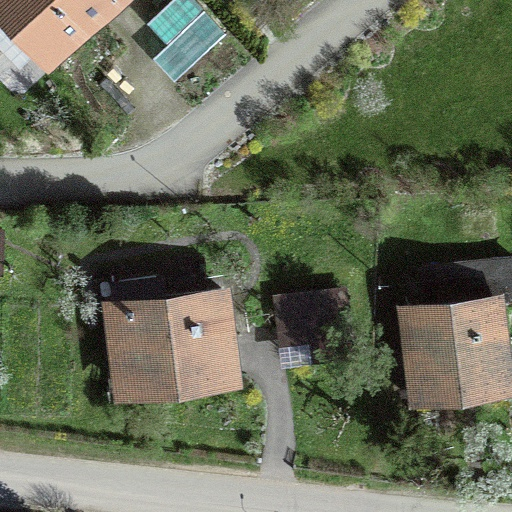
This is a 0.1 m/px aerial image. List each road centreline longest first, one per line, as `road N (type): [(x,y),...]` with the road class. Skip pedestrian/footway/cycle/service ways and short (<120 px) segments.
road 1 (residential): [(0,190),(157,177),(210,145),(378,0)]
road 2 (residential): [(0,489),(268,511)]
